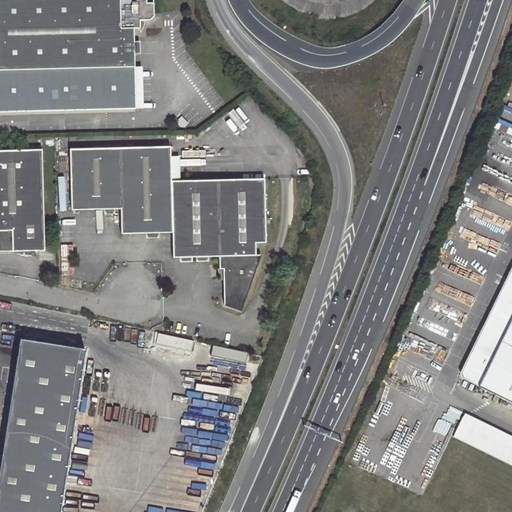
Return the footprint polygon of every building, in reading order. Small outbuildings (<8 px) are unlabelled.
[(0,0),(0,70),(133,66),(132,30),(140,29),(140,22),(148,22),(154,15),(153,4),(148,4),(147,0),(0,0)] [(264,179),(171,182),(171,147),(70,149),(71,210),(121,209),(121,234),(172,233),(173,258),(219,257),(219,268),(223,268),(224,304),(241,311),(255,269),(255,254),(255,242),(265,242),(264,179)] [(0,149),(0,249),(45,248),(44,149),(0,149)] [(478,385),(511,315),(511,264),(460,370),(462,377),(478,385)] [(511,315),(478,385),(511,401),(511,315)] [(18,338),(16,353),(81,364),(83,349),(18,338)] [(247,362),(249,353),(229,349),(227,357),(247,362)] [(58,511),(81,364),(16,353),(0,452),(0,511),(58,511)] [(511,462),(511,434),(465,411),(454,434),(511,462)]
